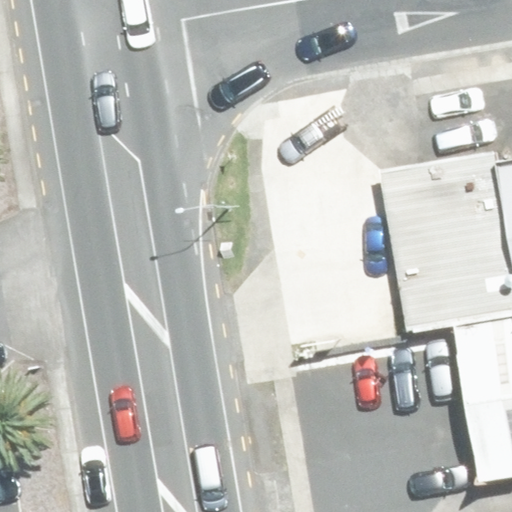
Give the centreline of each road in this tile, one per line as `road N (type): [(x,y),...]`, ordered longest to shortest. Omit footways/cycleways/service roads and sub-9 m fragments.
road 1 (secondary): [(120,24),(197,511)]
road 2 (residential): [(277,0),(120,24)]
